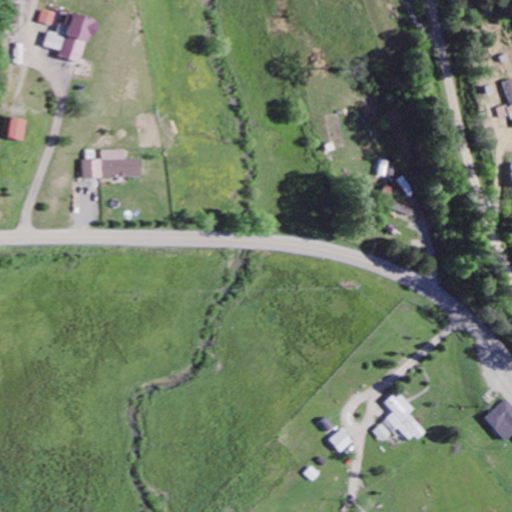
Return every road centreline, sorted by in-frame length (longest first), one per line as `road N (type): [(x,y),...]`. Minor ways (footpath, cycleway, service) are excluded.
road 1 (secondary): [(0,237),(242,241),(357,259),(411,280),(469,318),(511,366)]
road 2 (residential): [(511,278),(472,182),(425,0)]
